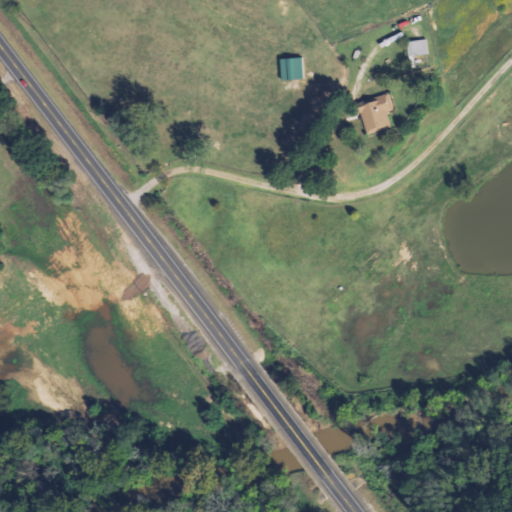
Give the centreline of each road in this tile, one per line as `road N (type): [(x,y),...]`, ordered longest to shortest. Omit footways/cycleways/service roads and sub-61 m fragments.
road 1 (secondary): [(235,358),(0,48)]
road 2 (secondary): [(336,490),(235,358)]
